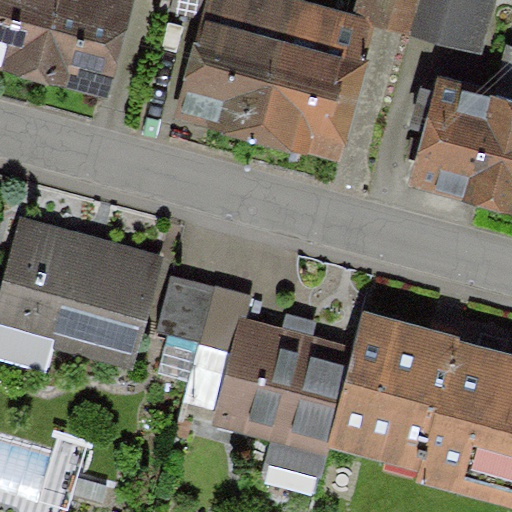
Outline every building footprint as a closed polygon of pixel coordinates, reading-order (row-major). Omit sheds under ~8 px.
[(48,0),(0,0),(0,57),(31,66),(48,0)] [(122,0),(48,0),(31,66),(100,84),(122,0)] [(413,0),(368,0),(367,5),(410,15),(413,0)] [(472,0),(413,0),(410,15),(466,28),(472,0)] [(280,36),(200,14),(175,103),(255,125),(280,36)] [(361,59),(280,36),(255,125),(336,148),(361,59)] [(511,122),(511,95),(440,77),(412,183),(491,204),(511,122)] [(511,122),(491,204),(511,209),(511,122)] [(156,265),(23,229),(0,315),(0,352),(47,366),(55,335),(131,356),(156,265)] [(197,340),(213,288),(176,276),(160,329),(197,340)] [(246,298),(213,288),(197,340),(230,350),(246,298)] [(511,490),(511,356),(364,311),(326,434),(511,491),(511,490)] [(348,352),(247,321),(217,416),(319,446),(348,352)]
